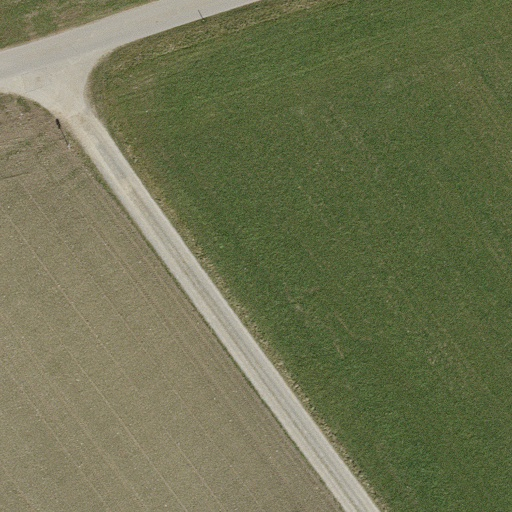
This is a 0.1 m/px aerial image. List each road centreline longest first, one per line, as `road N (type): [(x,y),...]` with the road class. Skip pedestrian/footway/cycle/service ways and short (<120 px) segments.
road 1 (track): [(368,511),(33,57)]
road 2 (track): [(213,0),(0,67)]
